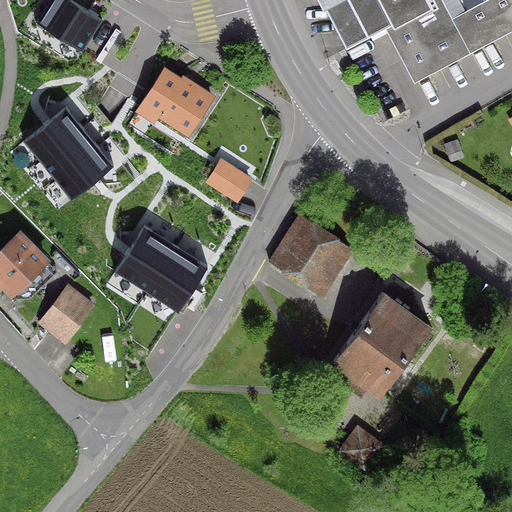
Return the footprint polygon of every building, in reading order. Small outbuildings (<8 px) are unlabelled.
[(82,45),(98,20),(66,0),(55,0),(43,20),(82,45)] [(386,26),(412,75),(511,22),(511,0),(485,0),(466,10),(450,19),(440,0),(324,0),(349,46),(369,36),(386,26)] [(156,119),(160,113),(190,133),(213,98),(193,85),(185,80),(183,83),(165,71),(140,109),(156,119)] [(111,167),(66,111),(28,141),(73,197),(111,167)] [(236,197),(247,179),(219,161),(216,166),(207,180),(235,198),(236,197)] [(320,292),(315,290),(342,247),(347,249),(348,247),(334,238),(342,225),(321,211),(313,223),(300,214),(299,217),(301,218),(273,262),(269,259),(267,262),(318,295),(320,292)] [(206,267),(146,229),(119,271),(179,309),(206,267)] [(0,282),(10,293),(44,260),(17,233),(0,249),(0,282)] [(62,339),(64,340),(90,306),(66,287),(40,321),(49,329),(62,339)] [(426,333),(427,333),(431,328),(425,324),(424,325),(385,296),(386,296),(380,291),(376,298),(377,298),(332,361),(381,395),(383,393),(426,333)] [(376,442),(356,427),(339,450),(362,467),(379,444),(376,442)]
